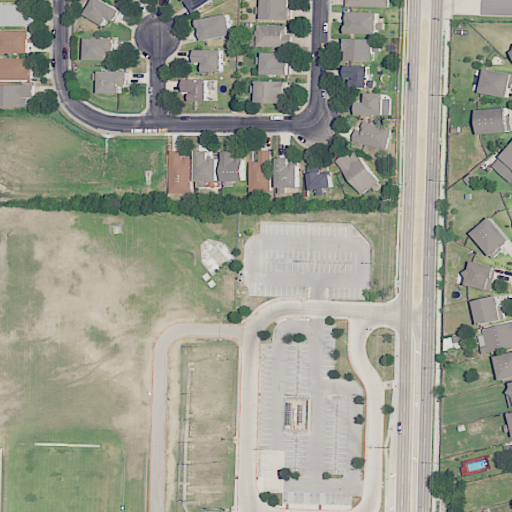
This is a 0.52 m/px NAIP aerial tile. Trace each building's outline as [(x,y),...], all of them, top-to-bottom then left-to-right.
[(88,13),(95,0),(104,0),(122,11),(116,21),(111,19),(107,25),(88,13)] [(185,0),(213,0),(197,11),(191,2),(188,4),(185,0)] [(265,0),(265,7),(259,7),(259,14),(265,14),(265,19),(296,19),(296,0),(265,0)] [(0,6),(25,6),(25,14),(33,14),(33,26),(0,26),(0,6)] [(351,12),(380,12),(379,33),(348,33),(348,26),(351,26),(351,12)] [(197,20),(231,13),(236,35),(207,41),(204,29),(199,30),(197,20)] [(260,25),(288,26),(288,34),(293,35),(293,47),(259,46),(260,25)] [(0,32),(33,32),(33,41),(31,41),(32,53),(2,53),(2,44),(0,44),(0,32)] [(348,37),(377,39),(376,61),(349,59),(349,51),(347,51),(348,37)] [(89,39),(117,39),(116,51),(111,51),(111,60),(89,60),(89,39)] [(198,51),(224,51),(224,70),(206,70),(206,65),(203,65),(203,61),(198,61),(198,51)] [(266,53),(285,53),(284,62),(293,62),(292,75),(265,74),(266,53)] [(0,58),(29,58),(29,67),(32,67),(32,79),(0,79),(0,58)] [(345,65),(371,65),(371,80),(376,81),(376,88),(353,87),(353,80),(345,79),(345,65)] [(487,69),(511,73),(511,91),(511,97),(483,92),(487,69)] [(102,71),(131,72),(131,84),(125,84),(125,94),(102,93),(102,71)] [(184,80),(209,80),(210,101),(192,101),(192,92),(184,92),(184,80)] [(260,80),(291,80),(291,104),(260,103),(260,93),(253,92),(253,85),(260,86),(260,80)] [(0,84),(35,84),(35,96),(30,96),(30,106),(0,106),(0,84)] [(360,101),(368,101),(369,93),(387,93),(387,115),(360,114),(360,101)] [(481,109),(511,107),(511,119),(511,131),(483,134),(481,109)] [(358,129),(363,130),(365,122),(392,129),(386,150),(354,142),(358,129)] [(511,181),(511,145),(493,166),(511,182),(511,181)] [(340,161),(365,194),(373,187),(377,192),(383,187),(379,183),(381,181),(358,150),(350,157),(348,154),(340,161)] [(173,152),(184,151),(184,160),(194,160),(195,193),(174,193),(173,152)] [(253,162),(261,162),(261,151),(275,152),(275,192),(253,192),(253,162)] [(201,152),(213,152),(213,159),(216,159),(216,160),(221,160),(220,181),(208,180),(208,187),(201,187),(201,152)] [(228,153),(239,153),(239,158),(249,158),(249,181),(235,181),(235,187),(228,187),(228,153)] [(281,158),(294,157),(294,164),(302,164),(303,186),(287,187),(288,192),(282,193),(281,158)] [(313,173),(325,172),(325,174),(329,174),(329,175),(333,175),(335,187),(315,190),(313,173)] [(475,233),(492,216),(511,237),(511,241),(496,256),(475,233)] [(474,260),(472,270),(467,274),(470,277),(469,284),(494,289),(499,266),(474,260)] [(476,301),(500,295),(506,318),(481,324),(476,301)] [(485,328),(511,322),(511,348),(485,354),(483,347),(489,346),(485,328)] [(445,350),(463,348),(462,336),(444,338),(445,350)] [(193,344),(232,345),(231,366),(192,365),(193,344)] [(499,357),(511,353),(511,378),(505,380),(499,357)] [(193,371),(231,373),(230,395),(192,393),(193,371)] [(192,396),(230,398),(230,418),(191,417),(192,396)] [(191,421),(229,422),(229,439),(191,438),(191,421)] [(228,461),(228,443),(189,443),(189,460),(228,461)] [(190,464),(228,466),(227,486),(189,484),(190,464)]
